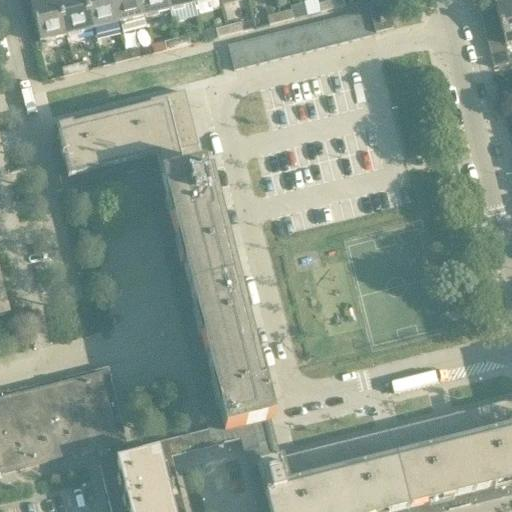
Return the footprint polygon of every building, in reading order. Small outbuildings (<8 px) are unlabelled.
[(56,0),(48,0),(29,5),(39,44),(66,38),(56,0)] [(83,0),(56,0),(66,38),(91,31),(83,0)] [(110,0),(83,0),(91,31),(116,25),(110,0)] [(137,0),(110,0),(116,25),(142,18),(137,0)] [(165,0),(137,0),(142,18),(168,12),(165,0)] [(192,0),(165,0),(168,12),(194,5),(192,0)] [(342,0),(340,0),(330,3),(332,11),(344,8),(342,0)] [(318,6),(320,14),(332,11),(330,3),(318,6)] [(511,3),(494,8),(497,20),(482,24),(493,69),(509,65),(504,48),(511,45),(511,3)] [(387,8),(369,13),(375,36),(392,32),(387,8)] [(291,12),(278,15),(280,24),(293,21),(291,12)] [(369,13),(357,16),(363,41),(375,38),(375,36),(369,13)] [(267,19),(269,27),(280,24),(278,15),(267,19)] [(357,16),(345,19),(351,44),(363,41),(357,16)] [(345,19),(333,22),(340,47),(351,44),(345,19)] [(333,22),(321,24),(328,50),(340,47),(333,22)] [(321,24),(310,27),(316,53),(328,50),(321,24)] [(239,25),(227,28),(229,37),(242,34),(239,25)] [(310,27),(298,30),(304,56),(316,53),(310,27)] [(215,31),(217,40),(229,37),(227,28),(215,31)] [(298,30),(286,33),(292,59),(304,56),(298,30)] [(286,33),(274,36),(281,61),(292,59),(286,33)] [(274,36),(262,39),(269,64),(281,61),(274,36)] [(188,38),(175,41),(177,50),(190,47),(188,38)] [(262,39),(251,42),(257,67),(269,64),(262,39)] [(164,44),(166,53),(177,50),(175,41),(164,44)] [(251,42),(239,45),(245,70),(257,67),(251,42)] [(233,73),(245,70),(239,45),(227,48),(233,73)] [(136,51),(124,54),(126,63),(139,60),(136,51)] [(126,63),(124,54),(112,57),(114,66),(126,63)] [(85,64),(73,67),(75,76),(87,73),(85,64)] [(61,71),(63,79),(75,76),(73,67),(61,71)] [(272,422),(254,351),(213,188),(207,189),(202,168),(201,168),(200,167),(193,169),(188,151),(197,148),(183,94),(70,122),(73,133),(73,134),(56,138),(67,181),(76,179),(155,159),(159,177),(159,178),(161,184),(155,187),(218,438),(255,429),(255,427),(272,422)] [(2,286),(0,286),(0,317),(9,315),(4,295),(2,286)] [(100,376),(77,382),(95,453),(118,447),(118,445),(100,376)] [(77,382),(54,388),(71,459),(95,453),(77,382)] [(54,388),(30,393),(31,397),(48,464),(71,459),(54,388)] [(48,464),(31,397),(30,393),(7,399),(25,470),(48,464)] [(25,470),(7,399),(0,400),(0,470),(2,476),(25,470)] [(511,403),(257,467),(265,498),(251,502),(252,511),(406,511),(407,511),(511,485),(511,403)] [(98,469),(105,494),(109,511),(171,511),(157,454),(124,462),(98,469)]
